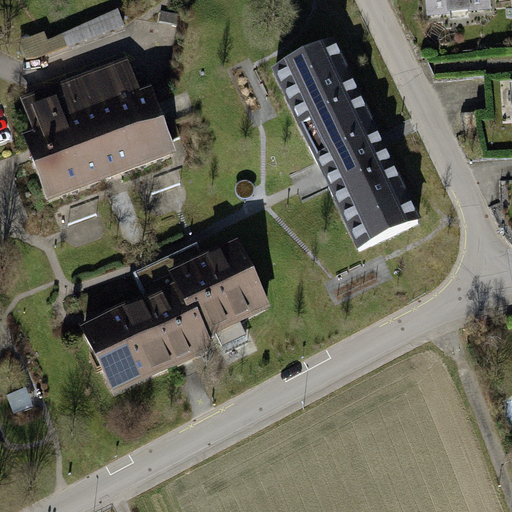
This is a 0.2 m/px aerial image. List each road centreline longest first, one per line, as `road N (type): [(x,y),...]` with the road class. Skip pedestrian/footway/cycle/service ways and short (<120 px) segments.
road 1 (residential): [(496,279),(61,511)]
road 2 (residential): [(371,0),(496,279)]
